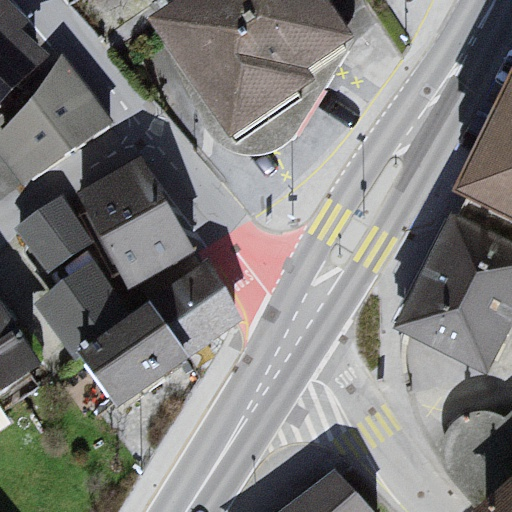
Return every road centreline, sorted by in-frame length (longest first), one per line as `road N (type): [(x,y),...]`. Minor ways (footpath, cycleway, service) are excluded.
road 1 (secondary): [(298,324),(490,0)]
road 2 (residential): [(442,511),(298,324)]
road 3 (secondary): [(184,511),(298,324)]
road 4 (residential): [(145,131),(77,166),(0,233)]
road 5 (residential): [(145,131),(42,0)]
road 6 (residential): [(231,244),(145,131)]
